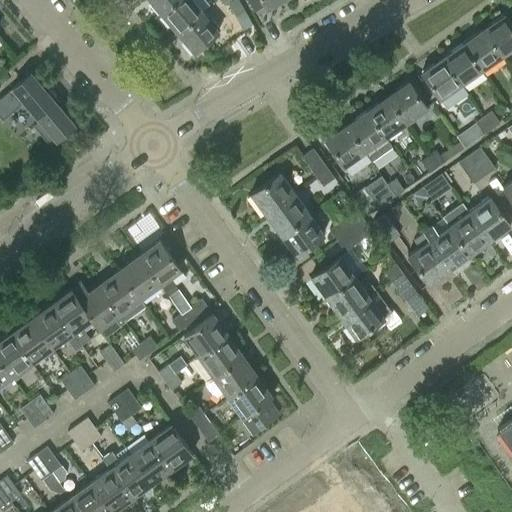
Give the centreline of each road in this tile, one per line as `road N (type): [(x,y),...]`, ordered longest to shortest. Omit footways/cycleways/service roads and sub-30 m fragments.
road 1 (residential): [(352,418),(153,147)]
road 2 (residential): [(153,147),(400,0)]
road 3 (residential): [(153,147),(31,0)]
road 4 (tertiary): [(0,257),(153,147)]
road 5 (residential): [(373,404),(511,300)]
road 6 (residential): [(222,511),(352,418)]
road 7 (residential): [(451,511),(373,404)]
